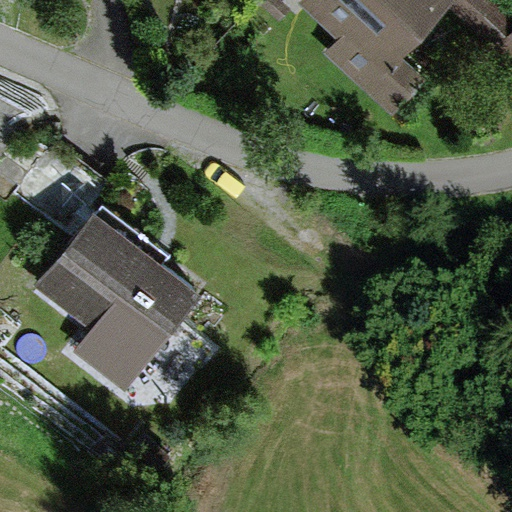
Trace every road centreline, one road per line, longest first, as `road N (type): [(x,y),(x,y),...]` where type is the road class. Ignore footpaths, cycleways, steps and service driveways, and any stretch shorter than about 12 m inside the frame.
road 1 (residential): [(0,44),(296,164),(386,180),(511,167)]
road 2 (track): [(229,142),(511,418)]
